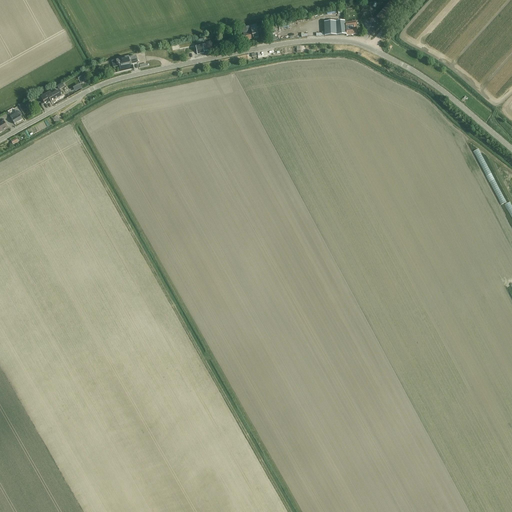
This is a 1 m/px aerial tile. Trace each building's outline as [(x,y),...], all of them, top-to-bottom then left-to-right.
[(381,22),(395,7),(390,2),(376,17),(381,22)] [(324,23),(324,31),(325,36),(346,35),(346,36),(357,35),(355,22),(345,23),(345,22),(324,23)] [(243,34),(244,36),(245,41),(253,39),(259,38),(257,33),(255,25),(250,27),(247,27),(247,28),(246,28),(247,31),(242,33),(242,34),(243,34)] [(196,47),(196,50),(197,55),(204,53),(204,52),(208,51),(207,45),(196,47)] [(117,61),(112,62),(113,68),(119,66),(120,71),(131,68),(130,64),(137,62),(138,64),(138,63),(136,56),(131,58),(131,59),(129,59),(125,60),(122,61),(122,60),(117,61)] [(44,104),(47,102),(48,104),(51,102),(51,103),(63,96),(60,92),(59,91),(52,95),(50,92),(40,98),(44,104)] [(15,114),(10,117),(12,120),(14,124),(14,125),(15,124),(22,120),(20,116),(22,115),(20,112),(18,113),(16,111),(14,112),(15,114)]
